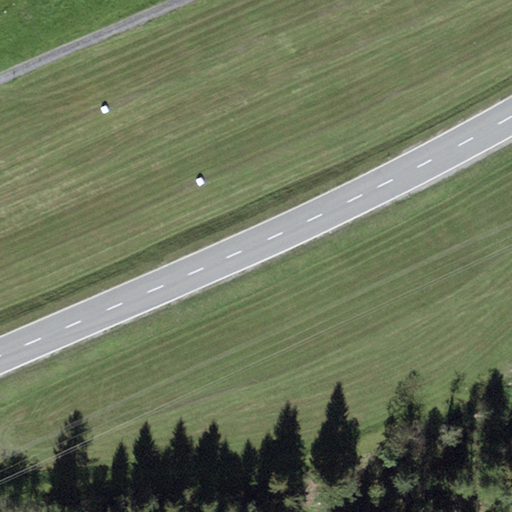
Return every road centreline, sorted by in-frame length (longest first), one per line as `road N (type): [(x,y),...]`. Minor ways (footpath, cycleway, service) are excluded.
road 1 (primary): [(0,356),(275,236),(511,116)]
road 2 (track): [(0,82),(190,0)]
